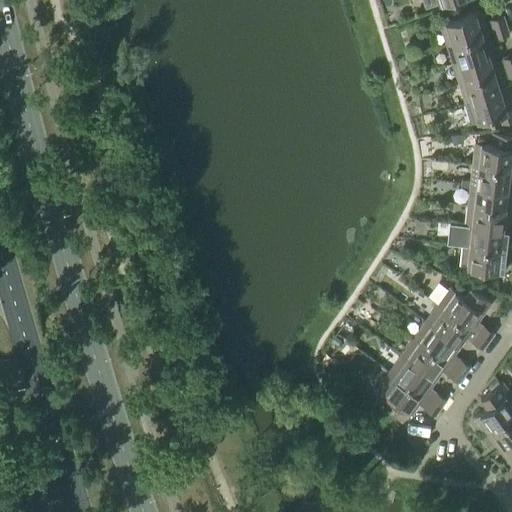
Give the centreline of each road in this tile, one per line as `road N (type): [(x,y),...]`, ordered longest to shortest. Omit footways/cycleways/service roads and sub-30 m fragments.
road 1 (secondary): [(144,511),(108,410),(0,7)]
road 2 (secondary): [(0,248),(80,511)]
